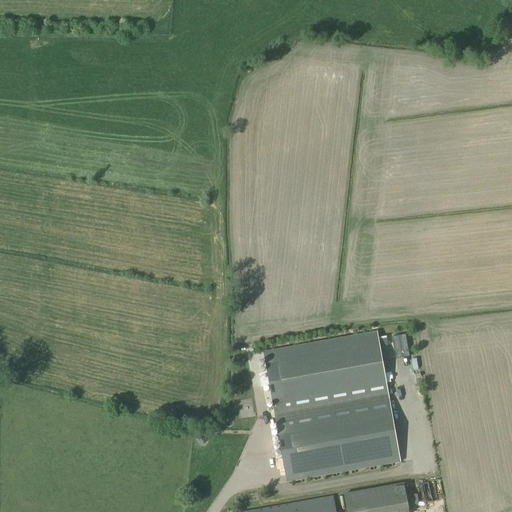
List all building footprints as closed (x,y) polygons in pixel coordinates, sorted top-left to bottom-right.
[(390,401),(389,394),(378,331),(264,352),(270,386),(287,483),(401,462),(390,401)] [(391,356),(405,356),(404,335),(390,336),(391,356)] [(202,434),(196,439),(200,445),(206,441),(202,434)] [(345,511),(408,511),(404,484),(343,495),(345,511)] [(336,511),(334,496),(245,511),(336,511)]
